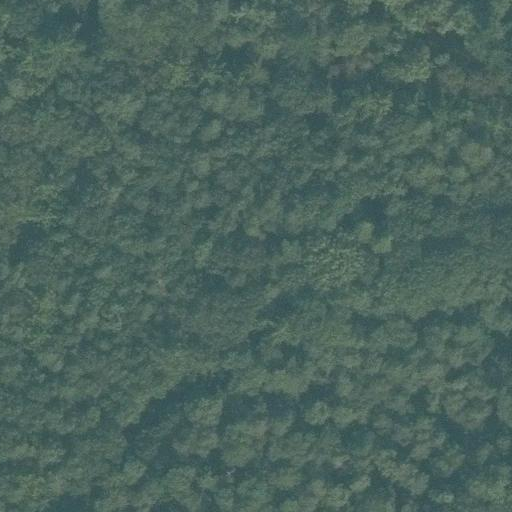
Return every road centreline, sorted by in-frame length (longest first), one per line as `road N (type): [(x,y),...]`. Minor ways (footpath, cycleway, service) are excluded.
road 1 (track): [(63,511),(195,352),(388,270),(511,231)]
road 2 (track): [(511,117),(213,68),(0,20)]
road 3 (track): [(0,34),(25,110),(21,511)]
